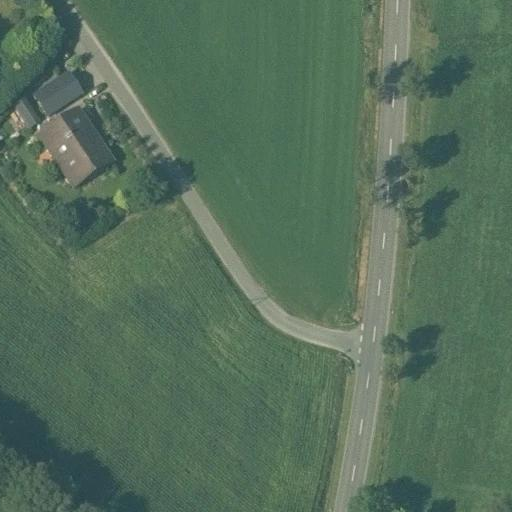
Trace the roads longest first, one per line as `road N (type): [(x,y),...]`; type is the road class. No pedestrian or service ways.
road 1 (unclassified): [(372,358),(283,326),(253,296),(56,0)]
road 2 (tertiary): [(395,0),(372,358)]
road 3 (tertiary): [(372,358),(347,511)]
